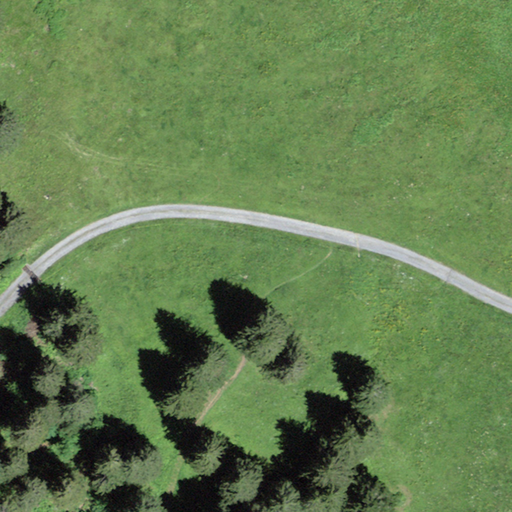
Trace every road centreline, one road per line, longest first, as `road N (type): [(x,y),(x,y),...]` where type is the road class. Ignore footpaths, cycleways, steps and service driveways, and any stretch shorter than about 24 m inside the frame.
road 1 (track): [(348,239),(238,213),(117,220),(64,246),(0,307)]
road 2 (track): [(511,305),(348,239)]
